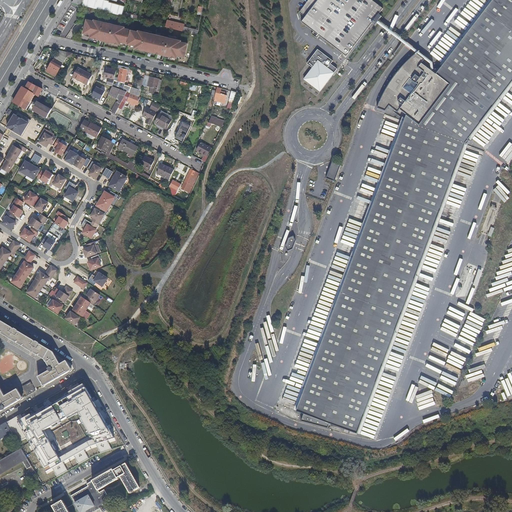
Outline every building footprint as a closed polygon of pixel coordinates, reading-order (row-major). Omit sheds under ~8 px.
[(124,5),(104,0),(83,0),(82,5),(122,15),(124,5)] [(382,99),(407,117),(293,414),(356,437),(465,145),(511,82),(511,0),(494,0),(437,75),(412,57),(382,99)] [(367,0),(309,0),(300,12),(305,16),(301,22),(345,55),(380,9),(367,0)] [(94,21),(87,19),(83,33),(90,35),(90,38),(122,45),(123,43),(135,46),(135,48),(178,58),(179,56),(186,58),(189,43),(183,42),(183,40),(139,30),(139,31),(125,28),(126,27),(95,19),(94,21)] [(184,26),(184,25),(167,20),(165,27),(182,31),(184,26)] [(199,35),(199,30),(184,26),(182,31),(199,35)] [(311,68),(302,80),(320,92),(337,69),(330,64),(333,61),(316,49),(306,64),(311,68)] [(66,58),(68,52),(58,50),(55,55),(53,59),(62,64),(67,59),(66,58)] [(56,76),(62,64),(53,59),(46,71),(56,76)] [(116,76),(118,66),(108,64),(105,73),(116,76)] [(140,96),(144,78),(140,77),(137,88),(124,84),(127,72),(130,72),(131,68),(119,65),(118,68),(121,68),(117,82),(114,81),(113,86),(128,91),(140,96)] [(74,79),(87,86),(91,76),(78,70),(74,79)] [(156,94),(160,78),(151,76),(149,85),(152,86),(151,92),(156,94)] [(26,109),(35,94),(39,96),(43,89),(30,82),(28,83),(24,89),(22,87),(13,102),(26,109)] [(104,95),(107,89),(100,86),(97,92),(104,95)] [(125,96),(128,91),(113,86),(111,91),(109,94),(119,99),(118,101),(122,103),(123,99),(125,96)] [(217,91),(215,98),(227,101),(228,95),(227,94),(227,92),(222,91),(222,88),(218,87),(217,91)] [(138,104),(142,96),(140,96),(128,91),(125,96),(129,98),(130,98),(129,99),(132,101),(131,102),(135,104),(136,103),(138,104)] [(32,110),(36,102),(38,103),(38,102),(39,101),(35,99),(28,110),(31,112),(32,110)] [(120,106),(122,103),(118,101),(112,111),(116,113),(120,106)] [(47,119),(52,111),(38,103),(36,102),(32,110),(47,119)] [(51,109),(38,102),(38,103),(52,111),(51,109)] [(151,125),(158,111),(148,106),(144,115),(149,118),(147,122),(151,125)] [(174,115),(162,109),(155,124),(167,130),(174,115)] [(182,119),(187,121),(190,116),(184,113),(182,119)] [(20,119),(12,115),(5,127),(20,135),(29,120),(22,116),(20,119)] [(224,123),(219,121),(219,120),(212,118),(213,116),(211,116),(209,123),(211,123),(221,127),(224,123)] [(102,128),(92,122),(91,123),(85,119),(82,124),(80,128),(97,137),(102,128)] [(183,142),(190,129),(186,127),(180,138),(179,140),(183,142)] [(110,154),(116,144),(111,142),(114,137),(105,133),(98,146),(107,151),(105,154),(109,156),(110,154)] [(51,138),(45,134),(40,143),(46,147),(48,143),(52,145),(56,138),(52,136),(51,138)] [(61,141),(57,139),(53,146),(57,148),(54,152),(61,156),(66,147),(60,143),(61,141)] [(132,143),(125,139),(119,149),(124,152),(126,150),(135,155),(140,147),(136,145),(132,143)] [(204,155),(202,158),(206,160),(209,155),(206,154),(207,151),(206,151),(208,146),(201,142),(198,149),(202,151),(201,154),(204,155)] [(17,148),(13,146),(5,159),(6,160),(1,169),(8,173),(21,150),(24,152),(26,149),(19,145),(17,148)] [(71,150),(68,148),(64,155),(68,157),(65,161),(72,165),(77,156),(70,152),(71,150)] [(128,163),(110,154),(109,156),(132,169),(133,166),(135,163),(129,160),(128,163)] [(155,159),(146,154),(141,162),(150,168),(155,159)] [(85,160),(79,157),(74,166),(80,169),(82,165),(86,167),(90,160),(86,159),(85,160)] [(95,164),(92,162),(88,169),(91,171),(88,175),(95,179),(101,170),(94,166),(95,164)] [(32,167),(25,163),(20,172),(26,176),(27,175),(32,167)] [(158,171),(170,178),(175,169),(163,163),(158,171)] [(326,177),(334,180),(339,165),(331,163),(326,177)] [(39,170),(32,166),(32,167),(27,175),(34,179),(39,170)] [(112,172),(106,168),(102,174),(108,178),(112,172)] [(128,177),(117,170),(108,185),(119,192),(128,177)] [(150,175),(140,170),(139,173),(148,178),(150,175)] [(44,173),(41,171),(36,178),(47,184),(52,175),(45,171),(44,173)] [(57,178),(54,176),(50,183),(60,189),(65,180),(58,176),(57,178)] [(182,183),(174,179),(171,184),(179,188),(182,183)] [(79,192),(69,186),(63,196),(73,201),(79,192)] [(116,197),(104,190),(95,205),(106,212),(116,197)] [(37,196),(30,191),(23,201),(31,206),(37,196)] [(22,203),(16,198),(12,204),(14,205),(19,208),(22,203)] [(48,203),(40,198),(34,207),(42,213),(48,203)] [(19,208),(14,205),(9,211),(18,217),(22,211),(19,208)] [(105,214),(95,207),(90,216),(100,222),(105,214)] [(40,214),(37,220),(41,223),(43,224),(47,219),(40,214)] [(16,221),(6,215),(1,223),(10,229),(16,221)] [(68,222),(59,215),(54,222),(64,228),(68,222)] [(37,220),(33,217),(28,224),(37,230),(41,223),(37,220)] [(97,229),(87,223),(81,233),(91,238),(97,229)] [(35,234),(25,228),(20,236),(29,242),(35,234)] [(56,242),(49,237),(42,246),(49,251),(56,242)] [(7,251),(2,248),(0,251),(0,268),(10,253),(12,255),(19,245),(14,241),(7,251)] [(93,244),(82,248),(85,258),(97,253),(93,244)] [(98,257),(86,261),(90,270),(101,266),(98,257)] [(32,268),(24,262),(11,282),(19,287),(32,268)] [(48,278),(41,273),(27,292),(34,297),(48,278)] [(107,279),(99,273),(96,278),(92,275),(87,281),(93,285),(95,282),(101,287),(107,279)] [(88,283),(78,276),(73,282),(83,289),(88,283)] [(64,285),(55,297),(64,303),(72,291),(64,285)] [(92,290),(85,300),(89,303),(92,304),(98,295),(92,290)] [(85,300),(81,298),(73,310),(81,315),(89,303),(85,300)] [(61,305),(53,300),(49,307),(57,312),(61,305)] [(26,314),(53,330),(59,320),(32,304),(26,314)] [(79,318),(71,312),(66,318),(74,324),(79,318)] [(0,413),(22,400),(17,390),(4,398),(0,390),(0,333),(44,360),(49,369),(48,370),(49,372),(37,378),(43,388),(72,371),(66,361),(60,365),(53,352),(0,320),(0,413)] [(30,382),(22,386),(27,395),(35,391),(30,382)] [(101,453),(112,449),(107,440),(114,438),(81,383),(18,421),(45,471),(52,468),(57,477),(67,470),(63,462),(74,455),(79,464),(88,458),(84,450),(90,446),(96,444),(101,453)] [(6,423),(0,426),(0,441),(12,434),(6,423)] [(0,474),(25,460),(19,450),(0,460),(0,474)] [(95,511),(99,510),(100,511),(105,511),(113,508),(104,491),(99,494),(98,492),(118,480),(117,479),(120,478),(129,494),(139,489),(125,465),(113,471),(112,470),(86,484),(87,486),(70,496),(79,511),(67,511),(62,501),(52,507),(55,511),(95,511)]
